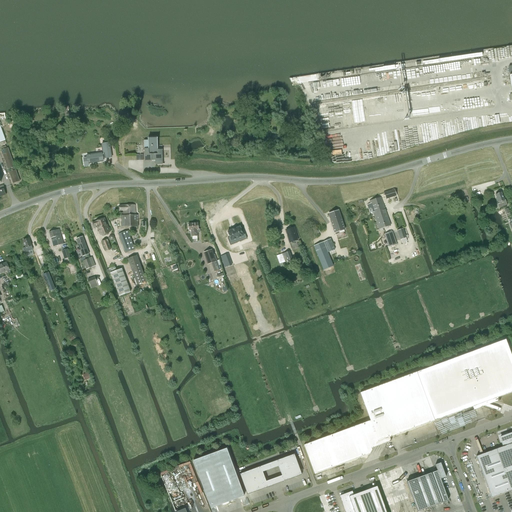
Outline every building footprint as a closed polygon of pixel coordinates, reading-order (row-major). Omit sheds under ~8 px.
[(67,123),(60,125),(61,131),(68,130),(67,123)] [(148,140),(144,140),(144,161),(152,160),(155,159),(155,164),(164,164),(163,164),(162,150),(158,150),(157,140),(148,140)] [(88,165),(88,163),(103,161),(103,159),(112,157),(109,143),(101,144),(103,153),(86,155),(87,158),(83,158),(85,166),(88,165)] [(13,183),(20,181),(16,170),(15,170),(14,167),(14,166),(8,148),(1,150),(8,169),(10,168),(11,171),(9,172),(13,183)] [(394,189),(384,193),(383,193),(385,199),(396,196),(394,189)] [(499,202),(499,203),(498,204),(499,208),(507,205),(505,199),(504,200),(501,192),(495,194),(498,203),(499,202)] [(381,198),(369,201),(375,217),(380,215),(379,211),(384,209),(381,198)] [(122,227),(138,226),(138,215),(136,215),(135,205),(120,206),(120,211),(124,211),(124,215),(122,215),(122,227)] [(380,215),(375,217),(379,230),(390,226),(384,209),(379,211),(380,215)] [(338,211),(329,214),(332,224),(342,221),(338,211)] [(108,229),(104,218),(92,222),(94,226),(97,225),(100,234),(111,230),(110,228),(108,229)] [(342,221),(332,224),(334,233),(335,233),(335,235),(338,234),(337,232),(344,230),(342,221)] [(197,230),(198,230),(197,223),(188,224),(189,230),(191,230),(192,236),(198,236),(197,230)] [(228,232),(231,241),(243,235),(240,227),(240,226),(239,226),(228,231),(228,232)] [(256,227),(249,230),(251,235),(259,233),(256,227)] [(286,230),(290,242),(298,240),(294,227),(286,230)] [(59,229),(49,232),(51,238),(53,246),(54,246),(55,246),(60,245),(63,244),(59,229)] [(397,231),(401,240),(406,238),(403,229),(397,231)] [(125,253),(135,249),(128,230),(118,234),(125,253)] [(389,247),(397,244),(392,231),(385,234),(389,247)] [(82,256),(89,254),(82,237),(76,239),(82,256)] [(29,238),(23,241),(26,248),(23,249),(25,252),(33,249),(29,238)] [(105,251),(111,249),(108,239),(102,242),(105,251)] [(314,246),(322,264),(324,269),(333,266),(327,253),(335,250),(330,239),(314,246)] [(65,259),(70,257),(68,249),(62,250),(65,259)] [(211,250),(203,252),(207,264),(207,265),(209,264),(212,263),(212,264),(214,271),(220,269),(218,264),(217,261),(215,262),(211,250)] [(289,251),(282,254),(285,261),(287,260),(289,266),(294,264),(292,258),(289,251)] [(285,261),(282,254),(276,256),(279,264),(285,262),(285,261)] [(128,259),(130,264),(137,284),(146,281),(137,255),(128,259)] [(232,264),(228,255),(221,257),(225,266),(232,264)] [(83,260),(85,264),(86,269),(95,266),(92,257),(83,260)] [(6,262),(2,264),(2,265),(0,265),(0,273),(9,270),(6,262)] [(121,269),(110,273),(119,296),(130,292),(121,269)] [(48,272),(43,274),(50,291),(55,289),(48,272)] [(95,277),(88,279),(90,285),(97,283),(95,277)] [(361,424),(304,445),(315,474),(326,470),(332,468),(369,454),(370,454),(373,448),(376,442),(378,442),(379,440),(382,442),(383,440),(388,442),(391,441),(390,437),(433,421),(434,421),(473,407),(480,404),(481,407),(484,406),(485,402),(488,403),(489,399),(491,400),(492,399),(498,398),(501,396),(511,392),(511,357),(505,339),(416,372),(360,393),(370,420),(361,424)] [(511,433),(511,434),(505,436),(500,437),(503,445),(504,445),(505,446),(476,456),(491,498),(511,489),(511,433)] [(226,448),(193,460),(210,508),(244,496),(226,448)] [(275,461),(272,462),(264,465),(262,466),(260,466),(240,474),(247,494),(268,487),(270,486),(272,485),(280,482),(282,482),(284,481),(302,474),(294,454),(276,461),(275,461)] [(431,473),(407,482),(418,511),(442,502),(448,500),(440,479),(446,477),(441,463),(435,465),(437,471),(431,473)] [(352,491),(340,496),(346,511),(386,511),(377,486),(354,495),(352,491)]
